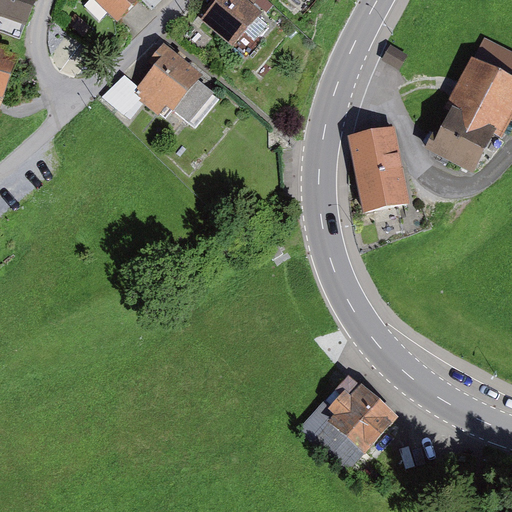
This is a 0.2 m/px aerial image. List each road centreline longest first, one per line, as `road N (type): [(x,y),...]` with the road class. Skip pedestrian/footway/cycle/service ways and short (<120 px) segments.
road 1 (tertiary): [(380,0),(340,80),(323,150),(321,210),(333,269),(393,361),(438,398),(511,428)]
road 2 (track): [(340,80),(383,95),(400,111),(419,157),(442,179),(468,186),(491,179),(511,157)]
road 3 (track): [(181,0),(125,64),(72,103)]
